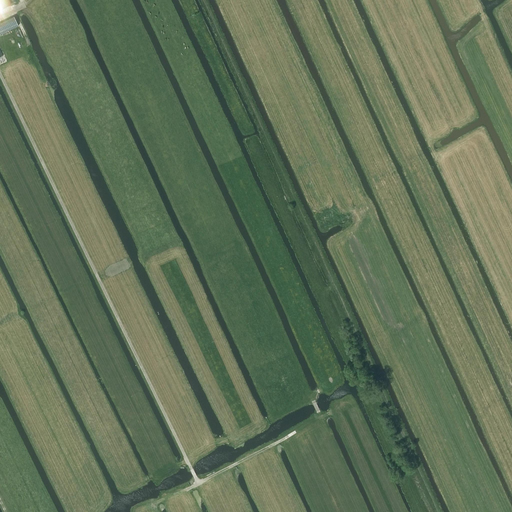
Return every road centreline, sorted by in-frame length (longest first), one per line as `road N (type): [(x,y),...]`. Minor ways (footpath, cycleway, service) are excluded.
road 1 (track): [(0,74),(198,482),(174,494)]
road 2 (track): [(198,482),(330,412)]
